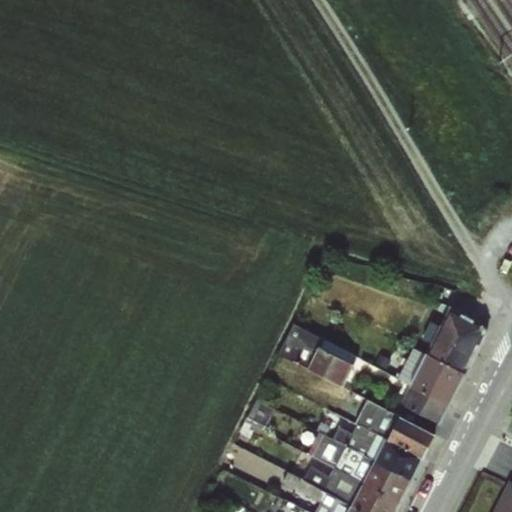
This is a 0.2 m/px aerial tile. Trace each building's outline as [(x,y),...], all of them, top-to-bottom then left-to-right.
[(457,426),(496,320),(446,302),(430,345),(418,340),(405,377),(441,391),(432,416),(457,426)] [(327,340),(317,366),(356,380),(365,354),(327,340)] [(405,511),(446,428),(409,410),(359,511),(325,511),(317,508),(315,511),(405,511)] [(328,433),(319,455),(376,479),(394,436),(383,431),(374,452),(328,433)] [(511,511),(511,481),(508,480),(491,511),(511,511)]
